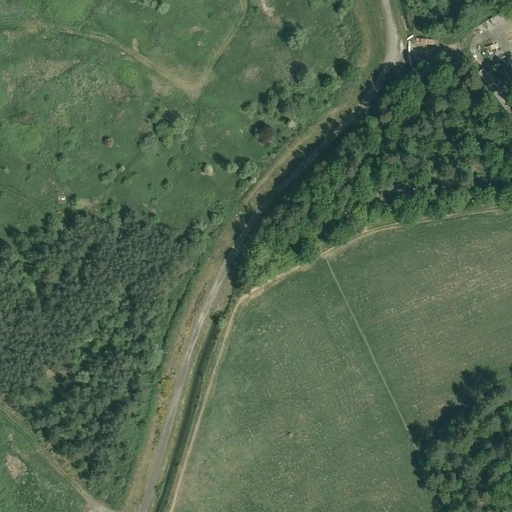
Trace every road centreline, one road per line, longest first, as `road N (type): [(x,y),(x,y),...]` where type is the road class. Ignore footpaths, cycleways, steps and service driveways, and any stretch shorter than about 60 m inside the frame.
road 1 (track): [(0,29),(102,36),(195,89),(240,19),(243,0)]
road 2 (track): [(0,184),(66,227),(128,296)]
road 3 (track): [(0,408),(95,506)]
